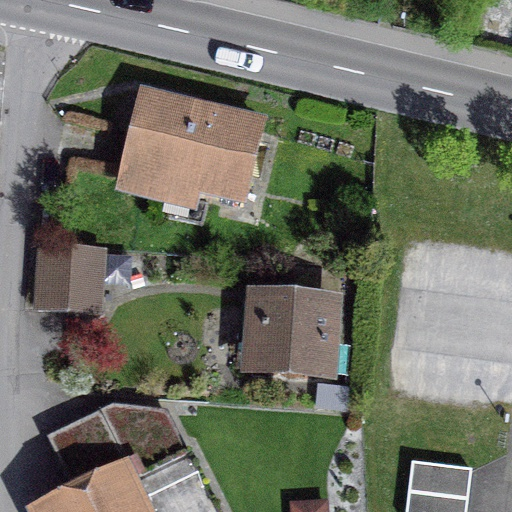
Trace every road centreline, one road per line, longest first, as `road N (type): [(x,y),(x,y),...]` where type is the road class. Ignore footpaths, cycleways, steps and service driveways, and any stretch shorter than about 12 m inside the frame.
road 1 (secondary): [(511,110),(125,18)]
road 2 (residential): [(40,0),(0,339)]
